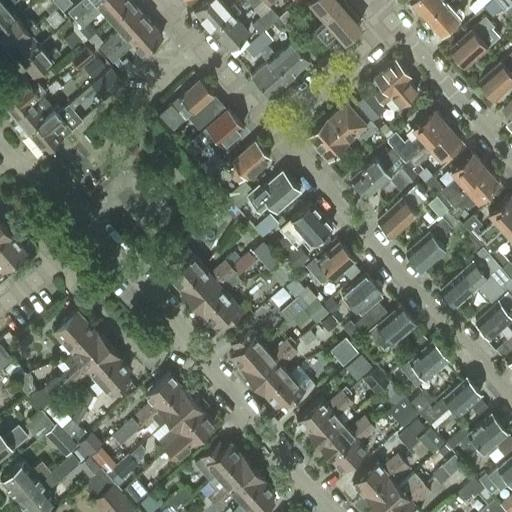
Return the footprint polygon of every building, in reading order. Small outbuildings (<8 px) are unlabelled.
[(7,6),(14,0),(1,0),(0,1),(0,26),(15,14),(7,6)] [(74,18),(93,0),(78,0),(67,10),(74,18)] [(110,17),(128,0),(93,0),(74,18),(80,25),(101,6),(110,17)] [(105,52),(145,16),(131,0),(128,0),(110,17),(119,26),(98,45),(105,52)] [(233,0),(227,6),(221,0),(200,0),(193,7),(210,27),(236,4),(233,0)] [(337,0),(309,0),(324,16),(323,17),(308,30),(322,46),(337,33),(357,15),(342,0),(340,2),(337,0)] [(411,0),(426,16),(443,0),(411,0)] [(453,2),(455,0),(443,0),(426,16),(440,32),(463,12),(453,2)] [(477,10),(487,0),(469,0),(469,1),(477,10)] [(497,0),(490,0),(485,4),(493,14),(503,6),(497,0)] [(511,0),(497,0),(503,6),(505,9),(511,2),(511,0)] [(234,14),(240,8),(236,4),(210,27),(228,47),(248,30),(234,14)] [(259,31),(278,13),(269,4),(250,22),(259,31)] [(293,14),(288,8),(286,6),(278,14),(286,22),(293,14)] [(53,25),(63,17),(55,7),(45,16),(53,25)] [(481,35),(494,23),(486,13),(451,45),(468,63),(489,44),(481,35)] [(29,17),(22,23),(15,14),(0,26),(0,35),(8,45),(34,23),(29,17)] [(141,52),(161,34),(145,16),(105,52),(111,59),(132,41),(141,52)] [(73,48),(86,36),(73,21),(69,25),(72,29),(63,37),(73,48)] [(31,34),(38,28),(34,23),(8,45),(20,59),(39,43),(31,34)] [(262,46),(272,37),(264,28),(254,37),(262,46)] [(252,54),(262,46),(254,37),(244,45),(252,54)] [(288,75),(308,58),(291,38),(275,52),(269,46),(265,49),(288,75)] [(54,46),(46,52),(39,43),(20,59),(31,73),(32,73),(51,58),(51,57),(58,51),(54,46)] [(78,65),(93,52),(86,43),(71,56),(78,65)] [(268,93),(288,75),(265,49),(261,53),(267,59),(251,73),(268,93)] [(511,69),(510,68),(511,66),(511,49),(480,77),(496,96),(511,82),(511,69)] [(116,63),(121,59),(117,54),(112,58),(116,63)] [(96,56),(84,66),(91,75),(104,65),(96,56)] [(394,56),(373,74),(383,85),(375,92),(383,101),(392,94),(400,105),(418,88),(408,75),(409,74),(394,56)] [(107,94),(122,80),(110,66),(94,80),(107,94)] [(196,126),(222,103),(197,76),(157,112),(170,127),(183,116),(177,109),(184,103),(190,110),(185,114),(196,126)] [(25,78),(0,98),(0,99),(13,114),(32,98),(31,98),(40,90),(44,87),(35,77),(29,82),(25,78)] [(55,78),(47,85),(51,91),(60,84),(55,78)] [(32,98),(13,114),(24,128),(52,105),(51,105),(46,100),(47,99),(40,90),(31,98),(32,98)] [(371,117),(383,107),(368,91),(357,100),(371,117)] [(511,116),(511,115),(511,98),(503,107),(511,116)] [(355,101),(351,105),(345,99),(306,134),(326,156),(354,131),(361,139),(377,125),(370,117),(365,122),(363,120),(368,115),(355,101)] [(52,105),(24,128),(37,143),(42,149),(69,126),(80,116),(67,101),(61,107),(56,102),(52,105)] [(219,143),(241,124),(225,106),(191,136),(200,146),(212,135),(219,143)] [(405,159),(406,158),(447,121),(433,106),(412,124),(419,133),(405,146),(393,131),(386,137),(393,145),(394,144),(401,153),(400,154),(404,159),(405,159)] [(439,155),(460,136),(447,121),(406,158),(417,171),(416,172),(420,176),(421,175),(424,179),(428,176),(427,175),(421,167),(422,166),(418,161),(433,148),(439,155)] [(385,122),(378,128),(381,131),(386,137),(393,131),(392,131),(388,125),(385,122)] [(191,153),(200,146),(191,136),(183,144),(191,153)] [(238,181),(268,154),(253,138),(231,158),(234,162),(227,168),(238,181)] [(386,166),(400,154),(401,153),(394,144),(393,145),(378,158),(374,153),(351,174),(367,192),(390,171),(386,166)] [(210,171),(223,159),(214,149),(201,161),(210,171)] [(443,201),(485,164),(471,149),(451,167),(457,175),(444,187),(431,172),(427,175),(428,176),(424,179),(430,186),(431,186),(436,192),(443,201)] [(416,172),(417,171),(406,158),(405,159),(404,159),(396,166),(399,169),(391,177),(399,186),(416,172)] [(486,164),(443,201),(447,205),(456,216),(464,210),(459,203),(471,192),(477,198),(498,179),(486,164)] [(276,207),(298,188),(280,167),(260,185),(258,183),(252,188),(252,187),(235,202),(237,206),(249,195),(259,205),(262,203),(264,206),(270,201),(276,207)] [(430,186),(424,179),(421,175),(420,176),(416,179),(377,215),(392,231),(416,210),(411,204),(426,190),(430,186)] [(252,187),(244,178),(227,194),(235,202),(252,187)] [(482,244),(511,216),(511,193),(509,191),(488,210),(496,218),(481,231),(477,225),(481,221),(472,212),(462,221),(481,243),(482,244)] [(447,205),(443,201),(436,192),(416,211),(428,223),(441,211),(446,207),(447,205)] [(232,217),(238,211),(229,200),(222,206),(232,217)] [(311,241),(330,224),(309,200),(278,226),(284,233),(273,243),(285,257),(284,258),(296,270),(305,262),(303,259),(308,254),(299,245),(298,245),(296,243),(305,235),(311,241)] [(438,236),(457,219),(446,207),(441,211),(443,214),(406,248),(422,266),(446,245),(438,236)] [(262,233),(277,219),(269,209),(253,224),(262,233)] [(511,237),(511,216),(482,244),(500,264),(511,253),(511,249),(506,243),(499,248),(496,244),(508,233),(511,237)] [(0,236),(8,230),(0,220),(0,236)] [(10,260),(24,249),(8,230),(0,236),(0,268),(3,266),(6,267),(10,264),(10,260)] [(259,257),(270,248),(262,238),(251,248),(259,257)] [(331,276),(352,258),(338,241),(317,259),(313,255),(305,262),(321,281),(330,274),(331,276)] [(511,277),(500,264),(482,244),(481,243),(475,248),(477,250),(439,284),(455,301),(476,282),(490,298),(506,284),(511,279),(511,277)] [(180,285),(203,264),(187,245),(169,261),(174,267),(168,273),(180,285)] [(230,262),(239,254),(234,249),(225,257),(210,271),(203,264),(180,285),(179,286),(190,299),(230,263),(230,262)] [(284,278),(293,270),(282,258),(272,266),(269,269),(281,282),(285,279),(284,278)] [(220,283),(236,269),(230,263),(190,299),(202,312),(203,311),(202,311),(226,290),(220,283)] [(299,277),(306,270),(302,266),(295,272),(299,277)] [(359,309),(381,289),(365,271),(343,291),(359,309)] [(294,295),(305,286),(295,274),(285,283),(294,295)] [(511,312),(509,309),(511,306),(511,293),(507,288),(475,317),(489,333),(511,312)] [(225,324),(243,308),(226,290),(202,311),(203,311),(214,324),(220,318),(225,324)] [(300,295),(290,302),(298,312),(307,302),(300,295)] [(338,304),(330,295),(322,302),(330,311),(338,304)] [(328,309),(316,296),(307,304),(319,318),(328,309)] [(354,338),(386,309),(377,299),(365,310),(366,311),(353,322),(349,318),(342,324),(354,338)] [(384,348),(416,320),(400,301),(368,330),(384,348)] [(288,321),(298,312),(289,302),(280,311),(288,321)] [(94,327),(82,315),(74,306),(50,327),(53,331),(70,349),(94,327)] [(337,306),(331,312),(340,323),(347,317),(337,306)] [(329,312),(320,320),(328,328),(336,321),(329,312)] [(240,365),(264,344),(248,325),(230,341),(235,347),(229,352),(240,365)] [(415,325),(404,335),(416,347),(427,337),(415,325)] [(511,329),(508,325),(501,331),(506,336),(511,330),(511,329)] [(66,376),(106,340),(94,327),(70,349),(70,350),(62,357),(68,364),(58,373),(64,379),(67,377),(66,376)] [(305,343),(315,334),(310,327),(299,335),(305,343)] [(0,336),(3,341),(12,334),(8,329),(0,334),(0,336)] [(348,356),(359,346),(351,336),(339,346),(348,356)] [(251,378),(291,343),(286,337),(271,350),(264,344),(240,365),(251,378)] [(415,384),(448,355),(431,337),(399,365),(415,384)] [(511,341),(508,337),(498,345),(505,352),(511,346),(511,341)] [(117,354),(118,353),(106,340),(66,376),(67,377),(71,382),(87,368),(93,375),(117,353),(117,354)] [(281,362),(296,348),(291,343),(251,378),(263,391),(287,369),(281,362)] [(0,363),(9,357),(0,345),(0,363)] [(361,373),(374,362),(360,348),(348,360),(361,373)] [(128,366),(117,354),(117,353),(93,375),(109,394),(128,378),(122,371),(128,366)] [(304,388),(313,378),(298,362),(288,370),(287,369),(263,391),(275,403),(281,398),(286,404),(304,388)] [(377,389),(388,379),(376,364),(364,374),(377,389)] [(140,417),(178,382),(166,369),(153,381),(149,381),(147,383),(147,387),(143,390),(150,397),(134,411),(140,417)] [(27,372),(18,381),(39,403),(48,393),(64,379),(58,373),(53,374),(41,385),(36,386),(27,372)] [(458,411),(480,392),(465,375),(428,408),(436,418),(451,404),(458,411)] [(388,398),(397,389),(388,380),(379,388),(388,398)] [(166,416),(189,395),(178,382),(140,417),(145,422),(153,415),(160,423),(167,416),(166,416)] [(320,394),(296,416),(307,430),(347,394),(352,389),(346,383),(342,388),(326,401),(320,394)] [(418,410),(434,397),(424,386),(408,400),(418,410)] [(78,420),(92,392),(85,389),(71,416),(78,420)] [(337,413),(352,399),(347,394),(307,430),(318,442),(343,420),(337,413)] [(408,400),(403,394),(382,412),(388,418),(393,414),(402,424),(418,410),(408,400)] [(45,408),(53,399),(48,395),(40,403),(45,408)] [(162,441),(201,407),(189,395),(166,416),(167,416),(172,422),(157,436),(162,441)] [(471,403),(478,412),(487,404),(482,398),(481,397),(480,395),(471,403)] [(45,409),(61,425),(70,415),(61,406),(59,408),(53,401),(45,409)] [(36,436),(53,421),(41,406),(30,415),(31,417),(25,422),(36,436)] [(174,455),(213,420),(201,407),(162,441),(174,455)] [(484,451),(507,430),(490,412),(458,441),(470,455),(480,446),(484,451)] [(329,455),(369,418),(364,413),(348,426),(343,420),(318,442),(329,455)] [(129,432),(138,424),(130,415),(120,423),(129,432)] [(414,433),(424,424),(416,415),(397,432),(402,438),(397,443),(403,450),(418,437),(414,433)] [(86,419),(79,425),(71,417),(62,426),(71,436),(73,434),(77,439),(88,429),(87,429),(91,425),(86,419)] [(359,438),(374,424),(369,418),(329,455),(341,467),(365,445),(359,438)] [(65,453),(76,442),(55,421),(44,431),(65,453)] [(0,455),(27,433),(18,423),(2,435),(0,432),(0,455)] [(119,441),(129,432),(120,423),(111,432),(119,441)] [(469,428),(465,424),(464,423),(445,439),(450,445),(469,428)] [(423,431),(421,432),(418,435),(431,450),(443,439),(430,424),(423,431)] [(90,430),(78,440),(89,451),(100,441),(90,430)] [(496,445),(504,454),(511,446),(511,437),(509,434),(496,445)] [(200,454),(193,460),(207,476),(214,470),(216,473),(240,451),(240,450),(239,451),(228,438),(222,444),(217,438),(199,454),(200,454)] [(79,460),(88,452),(80,443),(50,469),(16,498),(27,511),(33,511),(53,495),(46,487),(57,478),(57,479),(79,460)] [(100,445),(91,453),(105,469),(115,461),(100,445)] [(363,492),(403,456),(397,450),(381,465),(375,458),(351,479),(363,492)] [(128,451),(113,465),(122,475),(136,461),(128,451)] [(212,499),(251,463),(240,451),(216,473),(214,470),(207,476),(205,478),(212,486),(205,492),(210,498),(211,498),(212,499)] [(450,472),(463,461),(455,452),(442,463),(450,472)] [(511,480),(511,452),(489,474),(485,470),(477,477),(476,477),(489,492),(490,491),(498,485),(502,489),(511,480)] [(79,461),(89,473),(98,465),(88,453),(79,461)] [(392,476),(408,462),(403,456),(363,492),(374,504),(398,483),(392,476)] [(50,469),(40,458),(29,467),(22,459),(0,477),(0,479),(16,498),(50,469)] [(262,477),(262,476),(251,463),(212,499),(203,507),(207,511),(214,511),(226,501),(224,498),(232,491),(238,497),(262,477)] [(442,463),(432,472),(440,481),(448,474),(450,472),(442,463)] [(112,481),(114,480),(100,466),(80,483),(93,495),(91,497),(104,511),(124,511),(134,503),(112,481)] [(476,477),(477,477),(473,473),(458,485),(459,486),(454,491),(464,501),(477,491),(485,500),(492,494),(490,491),(489,492),(476,477)] [(135,498),(147,488),(135,474),(124,484),(135,498)] [(380,511),(391,511),(425,482),(419,476),(404,489),(398,483),(374,504),(380,511)] [(238,497),(227,511),(258,511),(272,501),(267,495),(273,490),(262,477),(238,497)] [(414,501),(430,487),(425,482),(391,511),(416,511),(421,508),(414,501)] [(180,500),(190,492),(182,483),(172,491),(180,500)] [(150,491),(139,500),(148,510),(162,499),(159,495),(156,498),(150,491)] [(170,509),(180,500),(172,491),(162,500),(170,509)] [(205,492),(196,500),(203,507),(212,499),(211,498),(210,498),(205,492)] [(511,492),(500,503),(499,503),(506,511),(507,510),(508,511),(509,511),(511,509),(511,492)] [(499,503),(500,503),(492,494),(485,500),(487,501),(475,511),(504,511),(506,511),(499,503)]
